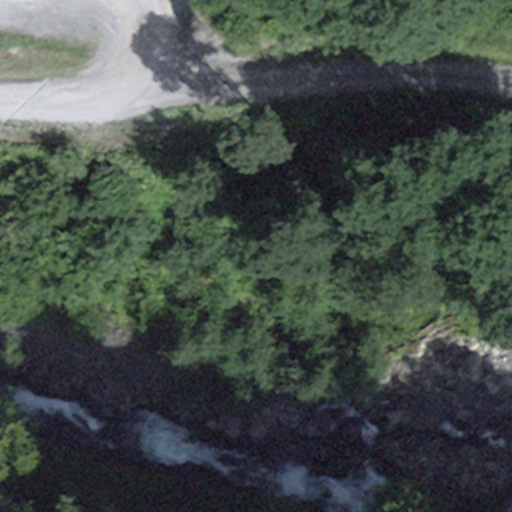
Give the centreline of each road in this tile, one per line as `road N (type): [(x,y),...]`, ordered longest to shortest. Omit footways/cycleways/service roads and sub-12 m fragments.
road 1 (track): [(148,99),(424,69),(511,79)]
road 2 (track): [(148,99),(0,101)]
